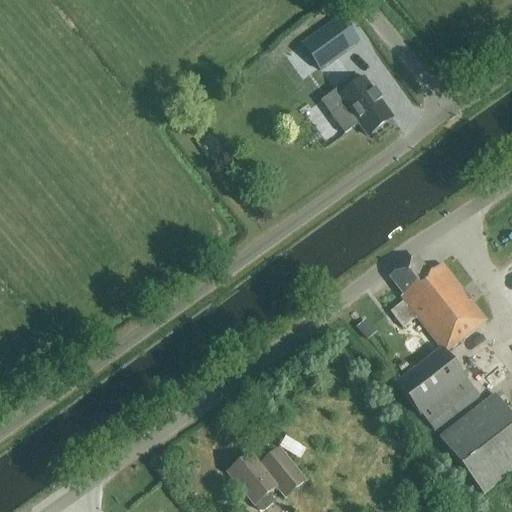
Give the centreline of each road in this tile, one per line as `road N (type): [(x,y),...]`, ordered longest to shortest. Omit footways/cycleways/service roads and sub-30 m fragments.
road 1 (unclassified): [(52,511),(511,180)]
road 2 (unclassified): [(0,434),(448,112)]
road 3 (unclassified): [(448,112),(357,0)]
